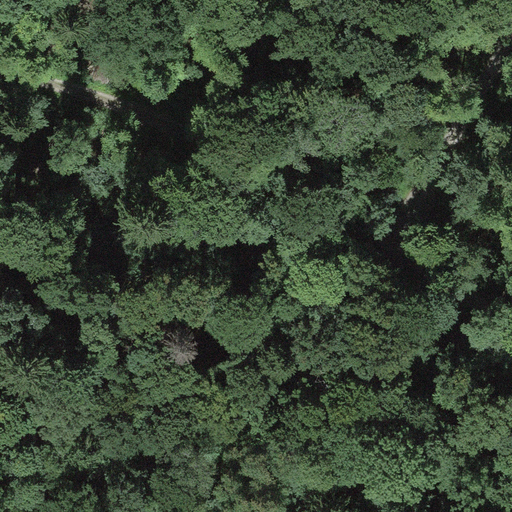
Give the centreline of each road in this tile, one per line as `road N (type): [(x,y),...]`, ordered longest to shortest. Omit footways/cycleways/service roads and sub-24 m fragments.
road 1 (track): [(0,83),(269,183),(392,244),(511,324)]
road 2 (track): [(392,244),(511,39)]
